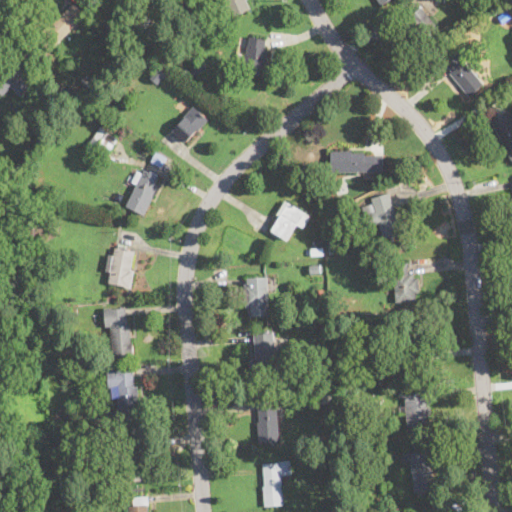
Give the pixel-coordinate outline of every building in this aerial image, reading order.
[(245,0),(249,8),(232,15),(224,0),(218,0),(216,1),(215,0),(245,0)] [(511,0),(511,8),(499,21),(491,12),(503,0),(511,0)] [(147,4),(141,9),(139,5),(145,1),(147,4)] [(85,15),(51,49),(38,36),(52,23),(53,24),(73,4),(85,15)] [(431,49),(406,20),(421,7),(446,35),(431,49)] [(451,29),(445,33),(442,29),(447,25),(451,29)] [(146,33),(142,40),(131,32),(135,26),(146,33)] [(263,69),(260,68),(259,75),(242,71),(250,36),(266,39),(264,48),(267,49),(263,69)] [(484,83),(469,95),(450,73),(453,70),(445,61),(457,51),(484,83)] [(20,78),(29,87),(21,95),(12,86),(3,95),(0,91),(0,71),(16,55),(29,69),(20,78)] [(166,73),(158,84),(151,78),(160,68),(166,73)] [(92,84),(88,88),(80,80),(84,76),(92,84)] [(91,105),(86,110),(82,106),(87,100),(91,105)] [(187,143),(174,131),(186,119),(183,117),(194,106),(208,120),(187,143)] [(59,114),(55,118),(48,113),(53,108),(59,114)] [(511,115),(511,159),(491,120),(509,110),(511,115)] [(117,137),(103,163),(91,156),(95,149),(88,146),(94,136),(101,141),(107,131),(117,137)] [(353,151),(353,153),(365,153),(365,155),(384,154),(384,171),(331,172),(331,151),(353,151)] [(167,160),(162,168),(150,160),(155,152),(167,160)] [(144,215),(127,206),(145,169),(158,176),(155,183),(158,185),(152,196),(153,196),(144,215)] [(399,223),(401,222),(404,233),(385,240),(380,223),(367,227),(363,215),(365,214),(362,205),(373,202),(372,198),(389,192),(399,223)] [(311,215),(305,225),(299,221),(288,240),(271,230),(289,202),(311,215)] [(343,252),(331,253),(330,238),(342,237),(343,252)] [(135,251),(130,271),(135,272),(131,288),(109,284),(112,272),(106,271),(110,255),(113,256),(115,247),(135,251)] [(324,256),(312,256),(311,249),(323,248),(324,256)] [(407,262),(408,272),(414,272),(414,278),(419,278),(420,292),(416,292),(416,300),(397,302),(393,263),(407,262)] [(321,272),(311,273),(310,264),(320,263),(321,272)] [(268,277),(269,315),(249,316),(249,307),(246,308),(245,284),(247,284),(247,278),(268,277)] [(128,326),(130,326),(131,343),(133,342),(134,353),(114,355),(111,326),(106,326),(105,309),(127,307),(128,326)] [(423,360),(402,362),(399,327),(419,325),(423,360)] [(274,332),(276,355),(285,354),(286,372),(251,375),(250,362),(257,361),(255,334),(274,332)] [(135,386),(137,386),(140,419),(120,421),(118,398),(112,399),(111,387),(109,387),(108,372),(134,370),(135,386)] [(425,398),(431,398),(432,415),(428,415),(429,426),(407,427),(406,397),(400,397),(399,392),(425,391),(425,398)] [(331,402),(318,403),(317,393),(330,392),(331,402)] [(279,441),(260,443),(257,402),(276,400),(279,441)] [(141,449),(143,449),(146,480),(126,482),(122,439),(139,437),(141,449)] [(431,475),(433,475),(434,488),(414,489),(412,462),(404,463),(403,453),(429,450),(431,475)] [(285,505),(265,506),(264,486),(265,486),(264,464),(279,463),(279,461),(290,460),(290,474),(283,475),(285,505)]
